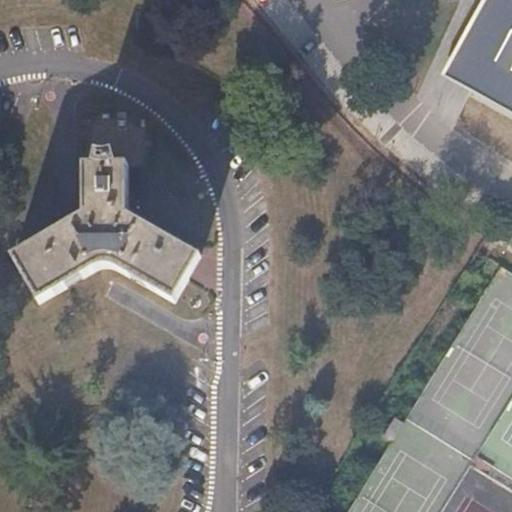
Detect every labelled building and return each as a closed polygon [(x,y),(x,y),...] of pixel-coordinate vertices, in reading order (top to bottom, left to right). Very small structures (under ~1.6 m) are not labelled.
[(511,0),(485,0),(441,79),(511,118),(511,0)] [(411,144),(433,118),(403,94),(382,120),(411,144)] [(85,165),(83,216),(11,257),(39,306),(92,275),(99,272),(104,272),(110,272),(116,273),(123,276),(176,305),(203,259),(128,216),(128,166),(85,165)] [(504,268),(494,262),(488,272),(498,278),(504,268)] [(403,430),(392,423),(382,440),(392,446),(403,430)]
